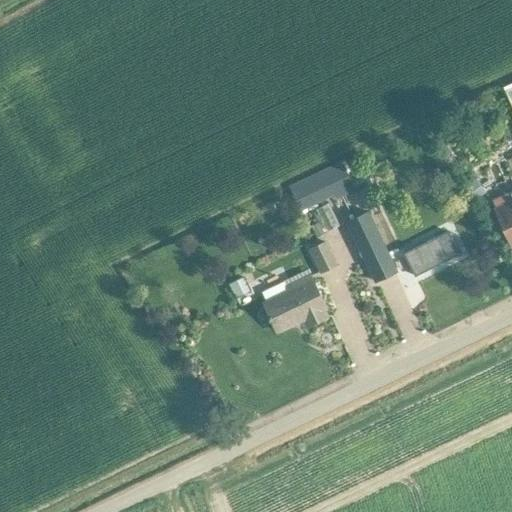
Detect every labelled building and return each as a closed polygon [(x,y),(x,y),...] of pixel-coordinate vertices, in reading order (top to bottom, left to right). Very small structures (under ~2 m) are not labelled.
[(447,145),(436,152),(443,162),(453,155),(447,145)] [(324,169),(289,185),(301,212),(336,195),(339,199),(357,191),(342,160),(324,169)] [(511,194),(511,196),(511,198),(511,205),(496,213),(511,248),(511,194)] [(461,206),(465,215),(484,207),(480,199),(461,206)] [(347,222),(375,281),(397,271),(369,212),(347,222)] [(460,253),(448,230),(403,253),(415,276),(460,253)] [(335,265),(323,242),(312,247),(324,271),(335,265)] [(285,280),(262,292),(268,304),(265,305),(270,314),(278,332),(304,319),(308,326),(327,316),(323,309),(326,308),(317,290),(310,276),(288,287),(285,280)] [(241,289),(227,295),(235,313),(249,307),(241,289)] [(183,328),(209,314),(203,301),(176,314),(183,328)]
